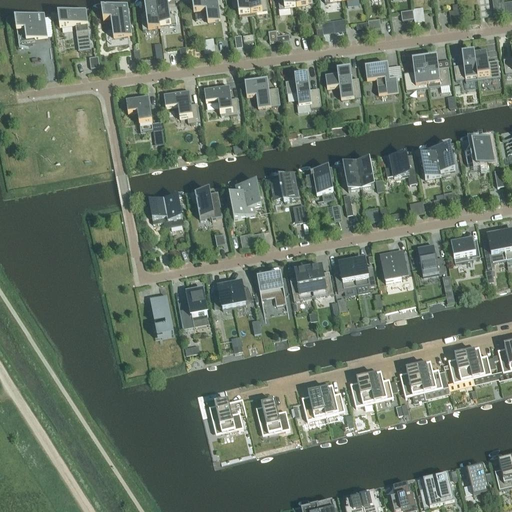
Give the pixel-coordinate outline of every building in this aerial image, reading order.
[(192,2),(194,14),(206,13),(208,25),(220,23),(217,0),(204,0),(205,1),(192,2)] [(231,0),(233,11),(238,10),(239,17),(251,15),(248,0),(231,0)] [(248,0),(251,15),(267,13),(265,0),(248,0)] [(277,0),(279,11),(296,9),(294,0),(277,0)] [(294,0),(296,9),(313,7),(312,0),(294,0)] [(157,4),(160,28),(176,25),(175,16),(169,17),(167,3),(157,4)] [(142,24),(143,33),(160,30),(160,28),(157,4),(145,6),(147,23),(142,24)] [(496,7),(497,15),(505,14),(504,6),(496,7)] [(458,7),(448,8),(450,22),(460,20),(458,7)] [(112,22),(114,40),(128,39),(132,39),(129,19),(127,8),(102,12),(103,23),(108,23),(112,22)] [(401,14),(402,23),(414,22),(413,16),(413,13),(401,14)] [(75,28),(78,43),(84,42),(85,47),(91,47),(86,14),(59,18),(60,30),(75,28)] [(414,22),(415,26),(425,24),(423,14),(413,16),(414,22)] [(340,35),(349,34),(348,19),(339,19),(340,35)] [(16,24),(19,48),(29,47),(33,46),(32,43),(47,40),(45,20),(16,24)] [(380,22),(368,24),(368,25),(369,31),(369,33),(381,31),(380,22)] [(315,24),(316,32),(318,40),(323,39),(321,23),(315,24)] [(276,33),(268,34),(270,45),(278,44),(277,39),(276,33)] [(277,39),(278,44),(278,45),(290,44),(289,37),(277,39)] [(203,48),(204,57),(215,55),(214,46),(203,48)] [(511,51),(511,61),(503,62),(505,76),(511,74),(511,51)] [(474,56),(478,83),(500,80),(498,63),(487,65),(486,55),(474,56)] [(454,69),(456,83),(465,82),(466,85),(476,83),(478,83),(474,56),(462,58),(464,68),(454,69)] [(89,60),(91,71),(100,70),(98,59),(89,60)] [(425,63),(429,91),(451,88),(448,70),(438,71),(437,62),(425,63)] [(404,76),(406,94),(429,91),(425,63),(413,65),(414,75),(404,76)] [(365,69),(367,84),(377,82),(379,98),(398,96),(396,82),(389,83),(387,68),(374,70),(374,68),(365,69)] [(326,80),(328,92),(340,90),(342,103),(361,100),(359,84),(352,85),(350,75),(345,75),(345,74),(338,75),(338,78),(326,80)] [(286,84),(287,97),(297,95),(299,108),(310,107),(311,111),(321,110),(319,92),(310,93),(308,79),(295,81),(296,83),(286,84)] [(257,99),(258,111),(280,108),(278,91),(268,92),(267,82),(259,83),(260,86),(246,88),(247,100),(257,99)] [(219,104),(221,119),(240,117),(238,101),(231,102),(229,90),(205,94),(206,106),(219,104)] [(187,121),(188,126),(200,125),(198,107),(191,108),(189,93),(181,94),(181,97),(165,99),(166,111),(179,110),(180,122),(187,121)] [(127,105),(129,117),(138,115),(141,135),(153,133),(150,107),(147,108),(146,102),(145,102),(127,104),(127,105)] [(490,141),(471,144),(473,152),(465,154),(467,168),(481,165),(482,168),(495,166),(493,156),(496,156),(494,144),(491,144),(490,141)] [(435,151),(440,176),(455,173),(450,148),(435,151)] [(421,159),(425,183),(441,180),(440,176),(435,151),(427,153),(428,157),(421,159)] [(410,188),(417,186),(414,170),(408,171),(406,157),(390,160),(392,170),(386,171),(385,170),(387,182),(388,182),(387,180),(394,179),(394,181),(408,178),(410,188)] [(356,166),(361,191),(373,189),(374,189),(369,163),(369,164),(356,166)] [(349,193),(361,191),(356,166),(344,169),(344,168),(348,194),(349,194),(349,193)] [(322,197),(324,205),(335,203),(331,182),(333,181),(331,171),(318,173),(319,176),(313,177),(311,177),(311,178),(306,179),(308,190),(315,189),(317,198),(322,197)] [(505,189),(503,175),(495,176),(497,190),(505,189)] [(280,185),(272,186),(275,202),(283,200),(284,204),(298,202),(294,178),(279,181),(280,185)] [(245,187),(243,188),(248,219),(256,218),(254,211),(261,209),(257,185),(245,188),(245,187)] [(237,196),(230,198),(234,222),(246,220),(248,219),(243,188),(235,189),(237,196)] [(210,194),(195,197),(200,222),(208,221),(211,220),(212,224),(213,224),(212,221),(222,219),(218,195),(210,197),(210,194)] [(179,200),(164,203),(169,231),(183,228),(182,222),(183,222),(179,200)] [(164,203),(149,206),(153,227),(163,225),(165,232),(169,231),(164,203)] [(414,205),(415,217),(428,215),(426,203),(414,205)] [(345,205),(347,219),(353,218),(351,204),(345,205)] [(297,226),(308,224),(305,207),(294,209),(297,226)] [(342,222),(339,208),(332,210),(334,223),(342,222)] [(389,223),(386,211),(380,212),(383,224),(389,223)] [(511,233),(501,236),(506,263),(511,262),(511,233)] [(501,236),(487,238),(490,252),(484,253),(487,271),(494,270),(494,266),(506,263),(501,236)] [(215,238),(217,249),(226,247),(224,237),(215,239),(215,238)] [(470,242),(451,246),(455,267),(473,263),(473,261),(480,260),(477,242),(471,243),(470,242)] [(434,249),(417,252),(419,259),(416,260),(418,270),(421,269),(423,280),(439,277),(439,276),(445,275),(443,260),(436,262),(434,249)] [(396,256),(381,259),(386,286),(401,283),(401,280),(407,279),(403,259),(397,260),(396,256)] [(376,288),(373,275),(372,269),(366,270),(364,262),(352,264),(356,290),(368,287),(369,290),(376,288)] [(352,264),(339,266),(342,282),(336,284),(338,295),(344,294),(344,292),(356,290),(352,264)] [(318,268),(308,270),(315,304),(314,301),(333,297),(330,278),(324,280),(322,270),(318,270),(318,268)] [(299,274),(295,275),(297,285),(291,286),(294,304),(313,301),(314,305),(315,304),(308,270),(298,272),(299,274)] [(274,279),(258,282),(262,303),(275,300),(276,309),(287,307),(285,298),(284,298),(281,281),(274,282),(274,279)] [(236,284),(229,285),(234,311),(246,308),(245,306),(252,303),(252,304),(253,303),(247,289),(246,289),(246,290),(243,290),(242,285),(237,286),(236,284)] [(223,289),(218,289),(219,295),(215,296),(215,295),(214,295),(214,311),(215,311),(215,310),(222,310),(222,313),(234,311),(229,285),(223,287),(223,289)] [(179,308),(178,305),(177,305),(183,333),(195,331),(193,324),(207,321),(207,322),(208,322),(202,293),(205,293),(204,292),(187,295),(189,306),(179,308)] [(158,342),(174,339),(167,301),(162,302),(162,300),(150,302),(158,342)] [(231,341),(233,350),(242,348),(240,340),(231,341)] [(505,353),(498,354),(498,358),(502,374),(503,377),(511,374),(511,346),(504,349),(505,353)] [(475,354),(466,356),(473,382),(492,377),(488,365),(488,362),(481,363),(479,353),(475,354)] [(448,364),(453,384),(454,387),(473,382),(466,356),(464,357),(464,356),(455,359),(456,363),(448,364)] [(427,368),(418,370),(424,396),(443,391),(448,390),(445,374),(433,377),(431,367),(427,368)] [(418,370),(415,371),(415,370),(406,372),(407,376),(400,378),(405,401),(424,396),(418,370)] [(377,378),(368,380),(375,406),(393,401),(392,396),(398,395),(395,384),(390,386),(384,387),(381,377),(377,378)] [(368,380),(366,380),(357,382),(358,386),(350,388),(356,410),(375,406),(368,380)] [(329,392),(320,394),(326,420),(345,415),(342,402),(341,400),(335,401),(333,391),(329,392)] [(326,420),(320,394),(317,394),(308,396),(309,400),(302,402),(307,424),(326,420)] [(215,407),(216,410),(209,411),(210,415),(214,431),(220,430),(222,437),(239,433),(243,432),(240,419),(240,417),(232,419),(229,407),(229,404),(224,405),(215,407)] [(275,409),(255,414),(260,435),(266,433),(268,441),(290,436),(286,419),(278,421),(275,409)] [(511,464),(511,460),(511,461),(498,464),(501,473),(495,475),(499,493),(511,489),(511,464)] [(473,498),(489,494),(483,467),(467,471),(473,498)] [(435,479),(442,507),(454,505),(448,476),(435,479)] [(428,502),(430,510),(442,507),(435,479),(423,482),(425,491),(420,493),(422,505),(425,504),(425,503),(428,502)] [(391,500),(393,511),(416,511),(412,495),(409,496),(407,486),(393,489),(395,499),(391,500)] [(369,498),(369,496),(369,495),(359,498),(362,511),(380,511),(378,504),(376,504),(375,503),(376,502),(376,500),(375,500),(374,497),(369,498)] [(362,511),(359,498),(350,500),(351,502),(346,503),(347,507),(346,507),(346,510),(347,509),(348,511),(345,511),(362,511)]
